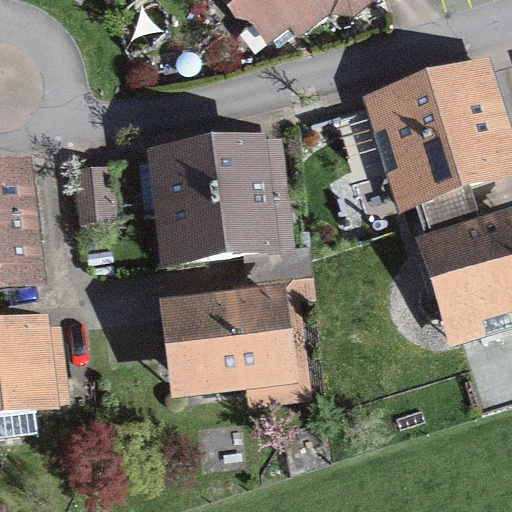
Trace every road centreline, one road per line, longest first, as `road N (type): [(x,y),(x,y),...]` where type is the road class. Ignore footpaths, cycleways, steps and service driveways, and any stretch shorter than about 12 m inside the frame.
road 1 (residential): [(511,16),(190,112),(57,134)]
road 2 (residential): [(0,22),(13,20),(57,51),(65,86),(57,134)]
